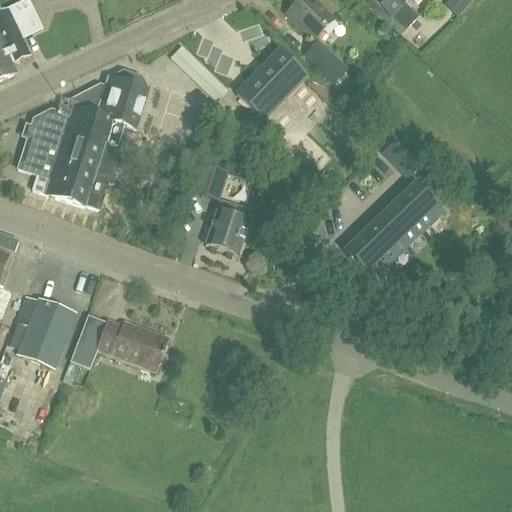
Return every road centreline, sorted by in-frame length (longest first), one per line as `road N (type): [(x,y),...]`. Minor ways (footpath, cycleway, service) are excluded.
road 1 (tertiary): [(511,411),(235,303)]
road 2 (tertiary): [(235,303),(0,219)]
road 3 (unclassified): [(0,105),(220,0)]
road 4 (residential): [(235,303),(245,288),(299,266),(390,185)]
road 5 (unknown): [(360,350),(337,421),(341,511)]
